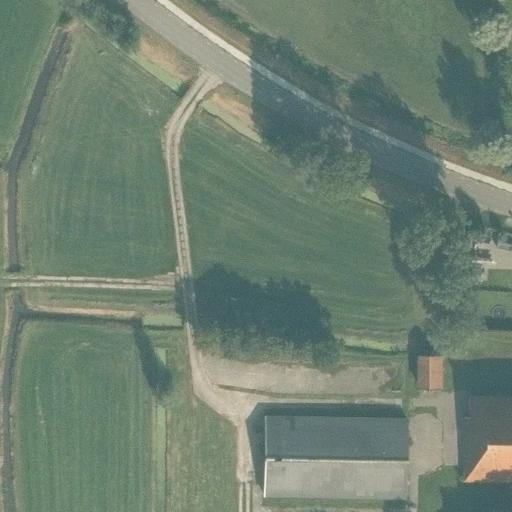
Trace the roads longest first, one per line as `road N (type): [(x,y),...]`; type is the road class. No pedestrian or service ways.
road 1 (track): [(221,65),(172,130),(199,373),(239,425),(242,511)]
road 2 (tertiary): [(511,207),(306,120),(132,0)]
road 3 (track): [(186,288),(3,283)]
